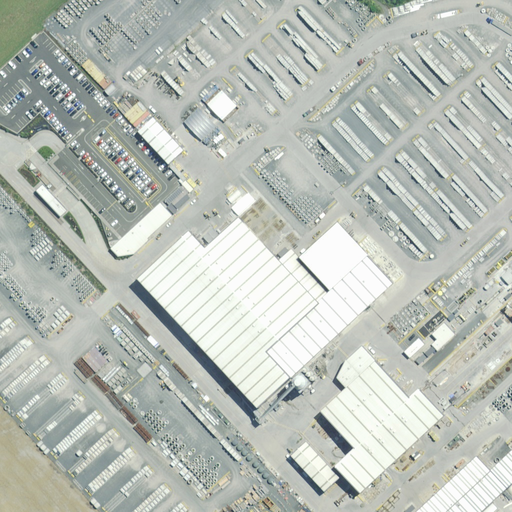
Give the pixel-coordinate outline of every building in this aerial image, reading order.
[(213,128),(191,106),(178,119),(199,141),(213,128)] [(181,149),(150,117),(136,130),(167,163),(181,149)] [(39,184),(33,190),(58,216),(64,210),(39,184)] [(128,289),(250,418),(286,384),(262,359),(335,291),(289,243),(275,257),(240,219),(209,249),(191,230),(128,289)] [(400,307),(386,320),(403,340),(418,326),(400,307)] [(423,354),(414,361),(418,366),(427,359),(423,354)] [(334,471),(355,493),(439,416),(411,384),(399,396),(368,362),(316,410),(355,452),(334,471)] [(332,479),(295,441),(280,457),(316,495),(332,479)]
